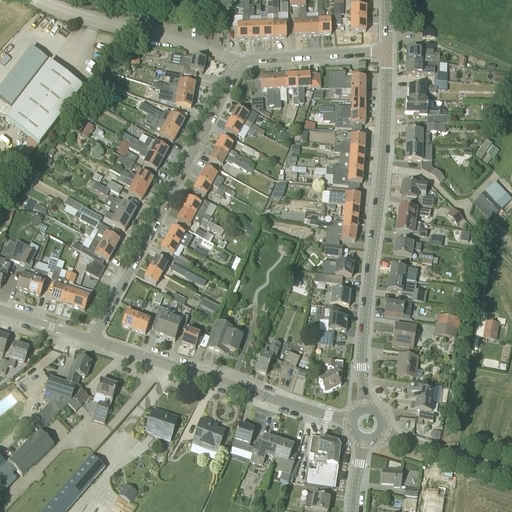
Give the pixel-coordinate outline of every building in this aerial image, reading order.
[(289,0),(290,9),(299,9),(300,22),(293,22),(294,37),(306,37),(306,22),(305,14),(305,6),(304,0),(289,0)] [(324,12),(322,13),(321,0),(316,0),(318,21),(318,36),(331,36),(330,21),(324,21),(324,12)] [(237,26),(237,41),(249,40),(249,25),(248,17),(248,10),(248,6),(248,2),(242,2),(243,17),(242,18),(243,25),(237,26)] [(267,24),(261,25),(261,40),(273,39),(272,3),(267,3),(267,16),(267,24)] [(286,39),(285,24),(279,24),(278,9),(273,9),(272,3),(273,39),(286,39)] [(351,8),(351,21),(366,21),(366,8),(351,8)] [(318,21),(306,22),(306,37),(318,36),(318,21)] [(350,33),(351,33),(365,33),(366,21),(351,21),(350,33)] [(261,40),(261,25),(249,25),(249,40),(261,40)] [(406,62),(406,64),(426,64),(439,65),(439,55),(433,55),(433,52),(434,52),(437,52),(437,46),(435,46),(435,45),(424,45),(424,52),(422,52),(422,51),(407,51),(407,57),(406,57),(405,62),(406,62)] [(0,100),(11,109),(47,61),(31,48),(0,88),(0,100)] [(205,60),(202,60),(185,57),(184,59),(182,59),(181,68),(166,65),(165,72),(183,76),(184,70),(190,71),(190,72),(203,74),(205,60)] [(49,63),(6,119),(39,145),(83,89),(49,63)] [(426,64),(406,64),(406,65),(405,65),(405,70),(406,70),(406,77),(421,77),(434,77),(434,83),(446,83),(447,74),(439,74),(439,65),(426,64)] [(183,76),(165,72),(164,79),(182,82),(183,76)] [(351,91),(365,91),(365,79),(345,79),(345,73),(329,74),(330,83),(335,82),(335,90),(341,91),(351,91)] [(493,74),(492,83),(504,85),(505,76),(493,74)] [(285,91),(297,90),(297,76),(285,77),(285,91)] [(298,98),(298,105),(303,105),(303,98),(304,98),(304,90),(310,89),(310,90),(320,89),(319,78),(319,77),(309,77),(309,76),(297,76),(297,90),(298,98)] [(281,110),(279,91),(285,91),(285,77),(273,78),(273,91),(274,99),(274,106),(272,110),(281,110)] [(108,85),(115,88),(118,81),(110,78),(108,85)] [(273,91),(273,78),(260,79),(261,92),(267,92),(268,100),(269,100),(269,107),(274,106),(274,99),(273,91)] [(193,97),(195,85),(180,82),(179,88),(164,86),(164,84),(156,83),(156,89),(160,90),(163,90),(163,92),(193,97)] [(446,83),(434,83),(434,88),(409,88),(408,102),(406,101),(406,102),(427,102),(424,102),(425,94),(436,94),(436,92),(446,92),(446,83)] [(163,90),(160,90),(158,102),(168,104),(176,105),(176,107),(191,109),(193,97),(163,92),(163,90)] [(341,97),(351,97),(351,102),(365,103),(365,91),(351,91),(341,91),(341,97)] [(98,105),(102,109),(107,102),(102,99),(98,105)] [(263,112),(262,110),(262,100),(251,101),(252,110),(263,116),(263,112)] [(351,107),(335,107),(335,114),(365,114),(365,103),(351,102),(351,107)] [(413,119),(426,119),(426,125),(445,126),(448,126),(448,119),(439,119),(439,110),(432,110),(432,102),(427,102),(406,102),(404,102),(404,114),(405,114),(405,115),(413,115),(413,119)] [(184,122),(171,115),(165,112),(163,116),(142,105),(138,111),(147,117),(148,117),(178,133),(184,122)] [(493,114),(493,105),(483,105),(483,114),(493,114)] [(250,131),(256,134),(258,130),(252,126),(253,125),(245,121),(248,116),(237,109),(231,120),(242,127),(250,131)] [(172,115),(182,120),(184,116),(174,111),(172,115)] [(352,130),(352,126),(365,126),(365,114),(335,114),(335,129),(352,130)] [(160,136),(159,137),(172,144),(178,133),(148,117),(147,117),(144,122),(145,123),(145,129),(160,136)] [(225,131),(237,138),(242,127),(231,120),(225,131)] [(89,136),(89,135),(91,135),(93,131),(93,128),(94,128),(88,124),(83,133),(89,136)] [(445,134),(445,126),(426,125),(426,134),(445,134)] [(253,139),(256,134),(250,131),(247,135),(253,139)] [(405,133),(405,147),(422,148),(422,133),(405,133)] [(288,146),(292,138),(286,135),(282,144),(288,146)] [(365,138),(351,137),(351,143),(340,142),(340,144),(335,143),(334,148),(364,150),(365,138)] [(168,151),(155,144),(147,139),(144,145),(131,138),(128,143),(131,145),(162,162),(168,151)] [(215,150),(247,168),(250,162),(243,159),(242,159),(236,156),(237,155),(230,151),(233,146),(221,139),(215,150)] [(486,141),(474,157),(480,162),(492,145),(486,141)] [(146,160),(143,166),(156,173),(162,162),(131,145),(128,149),(139,155),(139,156),(146,160)] [(254,153),(244,147),(241,152),(252,158),(254,153)] [(422,148),(405,147),(405,162),(422,163),(422,162),(428,162),(429,148),(422,148)] [(339,160),(363,162),(364,150),(334,148),(334,154),(339,154),(339,160)] [(45,157),(49,160),(55,152),(51,149),(45,157)] [(245,172),(247,168),(215,150),(209,161),(221,168),(224,162),(231,166),(232,165),(245,172)] [(123,159),(134,165),(137,159),(127,153),(123,159)] [(481,162),(486,166),(492,158),(487,154),(481,162)] [(134,165),(123,159),(121,158),(117,163),(131,171),(134,165)] [(333,166),(333,167),(326,166),(326,170),(326,171),(362,173),(363,162),(339,160),(338,167),(333,166)] [(211,187),(218,191),(224,194),(232,198),(235,194),(227,190),(227,189),(221,186),(223,182),(216,178),(217,176),(205,169),(199,180),(211,187)] [(348,188),(349,184),(361,185),(362,173),(326,171),(326,176),(332,177),(332,186),(348,188)] [(439,185),(444,180),(435,171),(431,176),(439,185)] [(121,177),(127,180),(147,191),(153,180),(140,173),(137,178),(130,174),(129,176),(123,172),(121,177)] [(31,187),(36,178),(31,176),(27,185),(31,187)] [(124,185),(131,189),(128,195),(141,202),(147,191),(127,180),(121,177),(119,181),(125,185),(124,185)] [(419,179),(418,186),(403,184),(401,198),(417,200),(418,194),(426,195),(427,185),(419,179)] [(193,191),(205,198),(211,187),(199,180),(193,191)] [(119,196),(122,189),(110,182),(106,189),(109,191),(110,191),(119,196)] [(473,205),(490,222),(511,200),(495,183),(473,205)] [(106,198),(109,191),(106,189),(95,184),(92,190),(106,198)] [(277,185),(272,199),(281,201),(286,185),(277,185)] [(335,206),(345,207),(359,209),(360,197),(329,193),(328,205),(329,205),(335,206)] [(418,206),(432,208),(434,199),(420,197),(418,206)] [(200,207),(201,206),(189,199),(183,210),(208,224),(210,219),(205,216),(207,211),(200,207)] [(136,211),(116,200),(110,211),(130,222),(136,211)] [(359,209),(345,207),(344,219),(357,220),(359,209)] [(78,214),(81,215),(99,225),(102,219),(82,208),(78,214)] [(400,208),(398,221),(415,224),(416,217),(429,219),(430,213),(400,208)] [(208,224),(183,210),(177,221),(189,228),(192,222),(199,227),(200,225),(206,228),(208,224)] [(259,222),(235,210),(232,216),(256,229),(259,222)] [(456,224),(461,219),(453,210),(447,215),(456,224)] [(110,211),(108,217),(105,216),(103,221),(124,233),(130,222),(110,211)] [(81,215),(78,214),(76,212),(74,216),(79,219),(78,221),(96,230),(99,225),(81,215)] [(42,224),(37,216),(31,220),(36,227),(42,224)] [(357,220),(344,219),(343,224),(333,222),(332,229),(343,230),(356,232),(357,220)] [(415,224),(398,221),(395,234),(426,239),(427,233),(420,232),(421,225),(415,224)] [(224,232),(209,224),(206,230),(221,238),(224,232)] [(252,238),(256,229),(244,224),(240,232),(252,238)] [(42,226),(39,231),(44,234),(47,228),(42,226)] [(191,239),(184,235),(172,229),(166,240),(178,246),(185,250),(191,239)] [(326,240),(325,246),(339,247),(340,242),(355,244),(356,232),(343,230),(332,229),(330,229),(329,239),(326,239),(326,240)] [(207,234),(206,235),(197,230),(194,235),(210,244),(213,237),(207,234)] [(120,242),(99,231),(93,242),(114,253),(120,242)] [(430,237),(429,244),(441,246),(442,239),(430,237)] [(161,251),(172,257),(178,246),(166,240),(161,251)] [(10,262),(20,265),(28,250),(29,249),(17,242),(13,254),(10,262)] [(102,267),(104,262),(108,264),(114,253),(93,242),(90,248),(88,251),(82,248),(79,254),(91,260),(93,262),(102,267)] [(393,256),(411,259),(412,252),(420,253),(421,246),(413,245),(395,242),(393,256)] [(341,257),(342,249),(325,247),(324,255),(341,257)] [(205,259),(207,254),(195,248),(193,253),(205,259)] [(33,280),(36,273),(30,271),(33,263),(31,263),(36,254),(28,250),(20,265),(25,267),(25,268),(24,268),(17,290),(28,294),(33,280)] [(9,267),(10,262),(13,254),(4,260),(0,270),(0,289),(3,282),(4,282),(9,267)] [(433,258),(419,256),(418,264),(431,266),(432,265),(432,259),(433,258)] [(173,263),(175,264),(185,269),(188,264),(176,257),(173,263)] [(162,276),(168,265),(156,258),(150,269),(162,276)] [(242,262),(236,259),(230,274),(236,276),(242,262)] [(36,272),(36,273),(33,280),(28,294),(40,298),(47,278),(52,279),(55,269),(56,264),(50,262),(45,275),(36,272)] [(102,267),(93,262),(90,268),(102,275),(105,269),(102,267)] [(185,269),(175,264),(172,269),(182,275),(185,269)] [(352,266),(336,264),(335,270),(322,269),(322,276),(351,279),(352,266)] [(99,280),(102,275),(90,268),(87,266),(84,273),(99,280)] [(429,268),(420,266),(418,273),(429,274),(429,268)] [(412,277),(413,271),(392,267),(390,280),(403,282),(404,276),(412,277)] [(61,305),(66,291),(69,283),(71,275),(66,273),(64,281),(59,279),(62,271),(55,269),(52,279),(51,281),(57,283),(56,287),(54,287),(50,301),(61,305)] [(144,280),(156,287),(162,276),(150,269),(144,280)] [(313,284),(326,285),(342,287),(342,279),(315,276),(313,284)] [(200,277),(196,284),(203,287),(207,281),(200,277)] [(415,291),(416,284),(411,283),(403,282),(390,280),(388,292),(401,294),(400,295),(412,297),(411,303),(425,305),(427,293),(415,291)] [(61,305),(73,309),(78,294),(66,291),(61,305)] [(350,294),(332,292),(330,306),(348,308),(350,294)] [(89,298),(78,294),(73,309),(84,313),(89,298)] [(160,307),(163,296),(158,294),(154,305),(160,307)] [(183,306),(186,300),(174,294),(171,299),(183,306)] [(387,303),(385,315),(402,318),(403,311),(404,306),(387,303)] [(163,316),(165,312),(159,310),(152,330),(153,333),(156,332),(155,336),(159,338),(161,340),(163,339),(165,339),(172,319),(163,316)] [(329,323),(328,331),(346,333),(347,319),(341,318),(342,312),(323,310),(322,322),(329,323)] [(139,318),(127,313),(122,327),(133,332),(139,318)] [(436,327),(456,330),(456,329),(458,330),(460,321),(437,317),(436,327)] [(150,322),(139,318),(133,332),(145,336),(150,322)] [(185,328),(187,321),(183,320),(181,323),(172,319),(165,339),(166,340),(167,342),(170,341),(175,343),(180,327),(185,328)] [(486,322),(478,320),(475,338),(482,340),(496,342),(499,325),(486,323),(486,322)] [(236,353),(241,338),(227,333),(229,329),(216,324),(207,348),(220,353),(222,348),(236,353)] [(415,329),(396,326),(393,347),(412,350),(415,329)] [(456,330),(436,327),(435,336),(455,339),(456,330)] [(188,328),(187,333),(186,333),(181,345),(195,350),(197,345),(205,348),(209,337),(203,335),(202,338),(200,337),(200,335),(194,333),(195,331),(188,328)] [(332,348),(334,335),(316,332),(314,345),(332,348)] [(272,343),(267,358),(261,355),(255,372),(266,376),(272,360),(275,361),(280,346),(272,343)] [(14,345),(8,364),(1,362),(0,364),(0,375),(5,377),(8,368),(14,370),(16,362),(24,365),(28,350),(14,345)] [(295,369),(300,359),(288,354),(284,364),(295,369)] [(418,359),(399,357),(398,364),(399,365),(397,377),(415,380),(418,359)] [(45,393),(43,401),(54,405),(55,403),(59,404),(61,398),(71,401),(79,377),(85,380),(90,364),(77,359),(77,360),(78,361),(75,370),(72,369),(67,385),(49,380),(45,393)] [(339,375),(342,373),(343,364),(325,362),(325,366),(328,367),(327,370),(334,370),(333,372),(334,374),(328,377),(329,378),(319,383),(325,395),(340,388),(337,382),(341,380),(339,375)] [(307,372),(299,370),(297,377),(305,379),(307,372)] [(11,381),(0,389),(0,403),(17,390),(11,381)] [(103,382),(103,383),(100,382),(97,391),(96,396),(105,400),(103,406),(99,405),(96,414),(93,422),(104,426),(107,418),(108,415),(110,414),(111,412),(109,410),(114,397),(117,387),(108,384),(108,383),(108,382),(105,381),(103,382)] [(419,391),(409,389),(408,400),(433,404),(435,387),(420,385),(419,391)] [(82,391),(68,405),(76,413),(82,407),(80,406),(89,397),(82,391)] [(432,423),(434,415),(431,414),(433,404),(408,400),(416,402),(415,412),(419,413),(418,421),(422,422),(432,423)] [(146,433),(170,441),(177,421),(152,413),(146,433)] [(201,422),(193,445),(218,454),(224,434),(210,429),(211,425),(209,425),(210,423),(203,421),(202,423),(201,422)] [(254,432),(246,429),(239,427),(232,448),(247,454),(254,432)] [(40,433),(8,463),(21,476),(22,478),(54,447),(40,433)] [(273,460),(279,443),(264,438),(262,445),(256,443),(254,449),(250,463),(262,467),(266,457),(273,460)] [(338,445),(324,441),(325,440),(320,439),(312,438),(309,455),(317,457),(315,471),(307,470),(305,486),(333,489),(340,449),(340,448),(338,446),(338,445)] [(293,448),(279,443),(273,460),(280,462),(277,472),(290,476),(293,469),(297,456),(291,454),(293,448)] [(92,458),(57,498),(56,497),(42,511),(67,511),(69,510),(105,469),(92,458)] [(394,488),(400,489),(401,471),(395,470),(395,473),(383,472),(382,485),(394,486),(394,488)] [(118,496),(130,503),(136,492),(124,485),(118,496)] [(416,498),(417,491),(405,490),(404,497),(416,498)] [(327,511),(330,499),(313,496),(307,495),(305,510),(311,511),(314,511),(327,511)]
